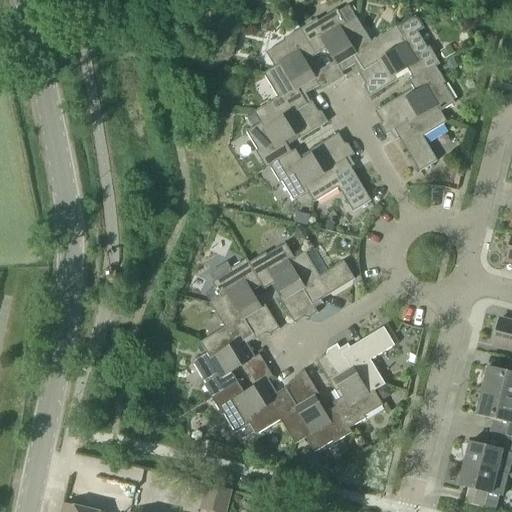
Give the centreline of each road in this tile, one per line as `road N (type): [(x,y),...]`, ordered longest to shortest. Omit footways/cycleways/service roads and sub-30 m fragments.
road 1 (secondary): [(26,511),(70,268),(63,189),(24,0)]
road 2 (residential): [(457,304),(407,511)]
road 3 (residential): [(416,225),(338,92)]
road 4 (residential): [(273,361),(402,284)]
road 5 (residential): [(511,107),(500,123),(473,234)]
